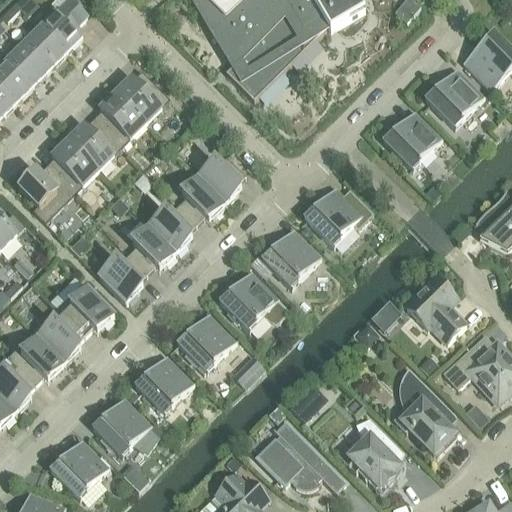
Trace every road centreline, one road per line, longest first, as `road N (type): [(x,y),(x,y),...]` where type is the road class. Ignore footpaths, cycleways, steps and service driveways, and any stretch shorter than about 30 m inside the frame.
road 1 (residential): [(0,486),(298,189)]
road 2 (residential): [(298,189),(456,31),(462,14),(455,0)]
road 3 (residential): [(298,189),(142,36)]
road 4 (residential): [(0,177),(142,36)]
